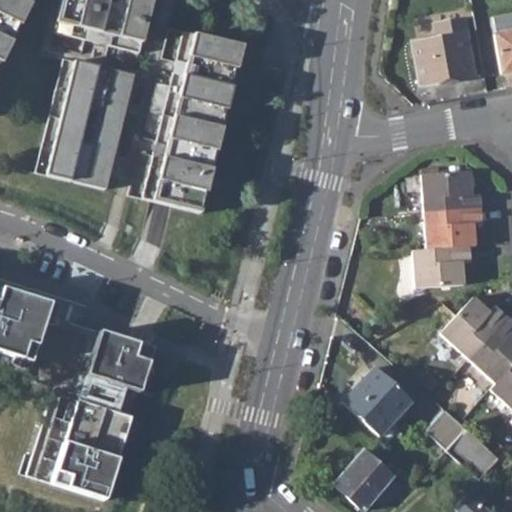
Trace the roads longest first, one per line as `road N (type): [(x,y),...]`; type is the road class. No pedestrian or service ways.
road 1 (residential): [(0,219),(282,349)]
road 2 (residential): [(335,134),(282,349)]
road 3 (residential): [(511,116),(335,134)]
road 4 (residential): [(282,349),(256,448),(253,494)]
